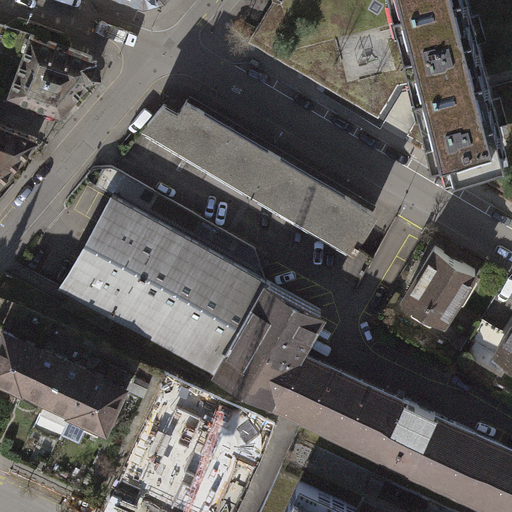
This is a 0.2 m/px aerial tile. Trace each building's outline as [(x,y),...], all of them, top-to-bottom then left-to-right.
[(511,0),(272,0),(263,15),(247,44),(511,199),(511,0)] [(89,56),(27,33),(6,92),(57,110),(92,69),(97,68),(93,54),(89,56)] [(145,122),(347,244),(369,208),(183,96),(175,110),(158,101),(145,122)] [(0,176),(34,137),(0,125),(0,176)] [(63,287),(217,372),(268,280),(114,195),(63,287)] [(399,301),(442,326),(473,272),(431,248),(399,301)] [(322,309),(268,280),(217,372),(271,402),(300,348),(322,309)] [(464,341),(511,368),(511,316),(503,333),(477,319),(464,341)] [(0,385),(103,434),(125,387),(0,328),(0,385)] [(271,402),(507,511),(511,511),(511,448),(300,348),(271,402)] [(175,416),(155,468),(221,493),(241,441),(175,416)] [(282,511),(355,511),(356,511),(296,484),(282,511)]
